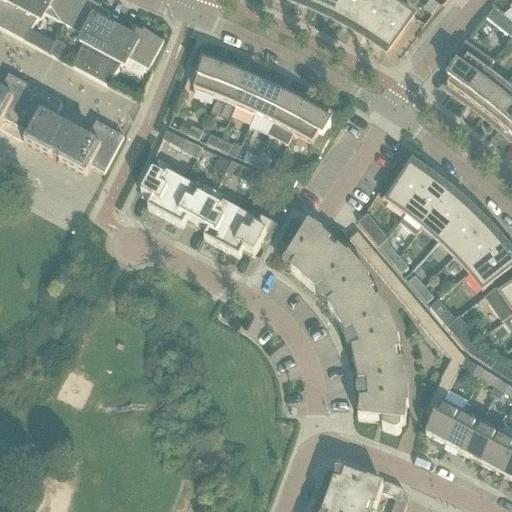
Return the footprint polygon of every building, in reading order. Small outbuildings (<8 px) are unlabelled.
[(0,0),(0,31),(6,35),(24,0),(0,0)] [(24,0),(6,35),(24,44),(37,24),(41,26),(46,18),(64,28),(78,0),(24,0)] [(100,12),(101,9),(80,0),(78,0),(64,28),(82,37),(77,47),(82,49),(73,71),(90,80),(116,33),(104,27),(110,17),(100,12)] [(314,11),(318,0),(294,0),(294,3),(314,11)] [(318,0),(314,11),(333,20),(343,0),(318,0)] [(352,31),(369,0),(343,0),(333,20),(352,31)] [(383,0),(369,0),(352,31),(371,42),(394,6),(383,0)] [(414,21),(398,9),(394,6),(371,42),(389,54),(414,21)] [(494,12),(486,22),(511,41),(511,26),(503,20),(494,12)] [(511,12),(503,20),(511,26),(511,12)] [(143,32),(142,34),(132,29),(127,39),(116,33),(90,80),(107,89),(121,69),(125,72),(130,63),(148,73),(164,45),(143,32)] [(451,85),(447,90),(455,96),(453,99),(463,106),(487,75),(486,75),(494,66),(465,45),(451,66),(456,70),(447,83),(451,85)] [(215,102),(228,66),(202,56),(195,74),(200,75),(194,95),(205,98),(215,102)] [(235,111),(249,74),(228,66),(215,102),(235,111)] [(255,119),(270,84),(249,74),(235,111),(255,119)] [(481,119),(505,89),(487,75),(463,106),(481,119)] [(0,85),(0,128),(3,123),(28,136),(23,145),(51,160),(52,158),(59,162),(59,164),(86,179),(91,170),(104,177),(124,141),(96,126),(91,135),(57,117),(62,108),(9,79),(4,88),(0,85)] [(274,129),(291,94),(270,84),(255,119),(274,129)] [(497,133),(511,115),(511,94),(505,89),(481,119),(497,133)] [(274,129),(269,140),(288,149),(293,139),(311,104),(291,94),(274,129)] [(322,115),(324,111),(311,104),(293,139),(312,149),(310,152),(320,158),(329,143),(323,140),(330,127),(327,125),(330,119),(322,115)] [(511,145),(511,115),(497,133),(511,145)] [(199,144),(203,135),(192,130),(188,139),(199,144)] [(181,153),(186,144),(166,135),(161,143),(181,153)] [(217,152),(221,144),(210,139),(206,147),(217,152)] [(234,147),(233,149),(221,144),(217,152),(236,162),(241,150),(234,147)] [(254,170),(258,161),(247,156),(243,164),(254,170)] [(225,177),(230,166),(219,161),(214,172),(225,177)] [(265,175),(269,166),(258,161),(254,170),(265,175)] [(168,177),(171,171),(159,164),(141,198),(152,204),(148,212),(165,222),(184,186),(168,177)] [(405,219),(430,184),(406,168),(383,203),(405,219)] [(245,172),(239,183),(254,191),(261,179),(245,172)] [(292,194),(297,183),(275,172),(270,183),(292,194)] [(416,240),(422,232),(449,199),(430,184),(405,219),(399,227),(416,240)] [(204,189),(201,195),(184,186),(165,222),(183,231),(187,223),(198,229),(216,195),(204,189)] [(224,208),(227,201),(216,195),(198,229),(208,234),(204,242),(221,252),(240,217),(224,208)] [(438,246),(467,215),(449,199),(422,232),(438,246)] [(454,261),(484,232),(467,215),(438,246),(454,261)] [(261,219),(257,226),(240,217),(221,252),(239,261),(243,253),(254,259),(273,226),(261,219)] [(385,245),(388,242),(367,218),(357,226),(378,251),(385,245)] [(322,239),(323,237),(308,228),(286,264),(287,265),(288,264),(295,268),(290,275),(316,297),(322,292),(328,298),(359,272),(349,260),(347,261),(322,239)] [(468,277),(500,249),(484,232),(454,261),(468,277)] [(362,258),(370,250),(358,236),(349,243),(362,258)] [(390,250),(388,243),(388,242),(385,245),(378,251),(392,267),(399,261),(390,250)] [(482,294),(511,271),(511,264),(500,249),(468,277),(482,294)] [(368,265),(376,258),(370,250),(362,258),(368,265)] [(374,273),(383,265),(376,258),(368,265),(374,273)] [(401,278),(408,272),(399,261),(392,267),(401,278)] [(381,280),(389,273),(383,265),(374,273),(381,280)] [(368,286),(370,285),(359,272),(328,298),(333,305),(327,310),(345,339),(352,336),(355,344),(393,329),(387,314),(385,315),(368,286)] [(387,288),(396,280),(389,273),(381,280),(387,288)] [(394,295),(402,288),(396,280),(387,288),(394,295)] [(417,297),(424,291),(415,280),(408,286),(417,297)] [(400,303),(409,296),(402,288),(394,295),(400,303)] [(502,327),(511,319),(511,289),(501,297),(497,292),(484,302),(502,327)] [(426,307),(433,301),(424,291),(417,297),(426,307)] [(407,311),(415,303),(409,296),(400,303),(407,311)] [(413,318),(422,311),(415,303),(407,311),(413,318)] [(438,303),(429,311),(437,320),(446,331),(456,323),(438,303)] [(420,326),(428,318),(422,311),(413,318),(420,326)] [(424,333),(433,325),(428,318),(420,326),(419,326),(424,333)] [(466,354),(479,344),(459,321),(456,323),(446,331),(466,354)] [(429,339),(439,331),(433,325),(424,333),(429,339)] [(397,345),(399,344),(393,329),(355,344),(359,352),(351,355),(358,388),(366,388),(367,396),(408,394),(407,378),(405,378),(397,345)] [(435,345),(444,337),(439,331),(429,339),(435,345)] [(440,351),(449,343),(444,337),(435,345),(440,351)] [(445,358),(455,350),(449,343),(440,351),(445,358)] [(451,364),(465,362),(455,350),(445,358),(451,364)] [(489,371),(494,363),(484,357),(479,364),(489,371)] [(447,371),(458,377),(465,362),(451,364),(447,371)] [(503,380),(508,372),(494,363),(489,371),(503,380)] [(480,382),(485,375),(471,366),(467,373),(480,382)] [(454,383),(458,377),(447,371),(443,377),(454,383)] [(494,391),(498,384),(485,375),(480,382),(494,391)] [(451,390),(454,383),(443,377),(440,384),(441,385),(451,390)] [(443,404),(451,390),(441,385),(433,398),(443,404)] [(511,402),(511,392),(508,390),(503,397),(511,402)] [(406,410),(409,410),(408,394),(367,396),(367,405),(359,405),(358,423),(383,426),(382,433),(394,437),(395,437),(397,437),(399,436),(400,435),(400,434),(401,433),(401,432),(401,427),(405,428),(406,410)] [(440,411),(443,404),(433,398),(430,405),(440,411)] [(467,408),(469,405),(468,404),(462,417),(445,448),(464,458),(486,418),(467,408)] [(436,417),(440,411),(430,405),(426,412),(436,417)] [(432,424),(425,437),(445,448),(462,417),(442,406),(440,411),(436,417),(435,420),(432,424)] [(432,424),(436,417),(426,412),(422,419),(432,424)] [(500,438),(505,428),(486,418),(464,458),(483,468),(500,438)] [(511,444),(500,438),(483,468),(502,479),(511,459),(511,444)] [(511,459),(502,479),(511,484),(511,459)] [(345,478),(346,476),(336,474),(334,486),(324,511),(375,511),(381,497),(380,497),(382,490),(367,485),(367,486),(345,478)] [(393,488),(388,487),(384,485),(382,490),(380,497),(381,497),(388,500),(393,488)] [(399,491),(398,491),(393,488),(388,500),(393,501),(402,494),(401,493),(399,491)] [(405,497),(403,495),(402,494),(393,501),(395,505),(407,504),(407,502),(406,500),(405,497)]
